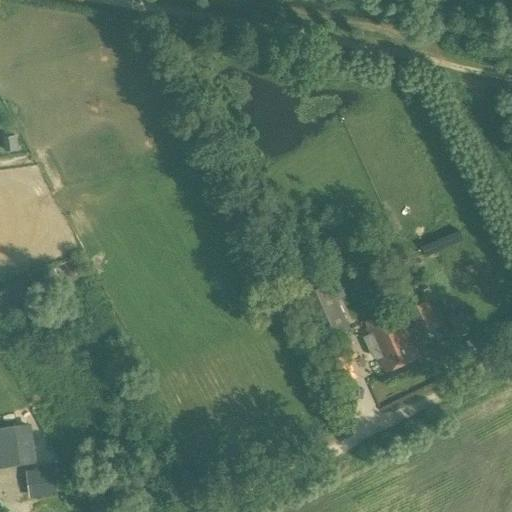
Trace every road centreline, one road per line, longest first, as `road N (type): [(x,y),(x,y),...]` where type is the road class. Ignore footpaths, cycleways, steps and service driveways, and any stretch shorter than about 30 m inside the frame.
road 1 (track): [(109,0),(511,78)]
road 2 (track): [(213,511),(511,357)]
